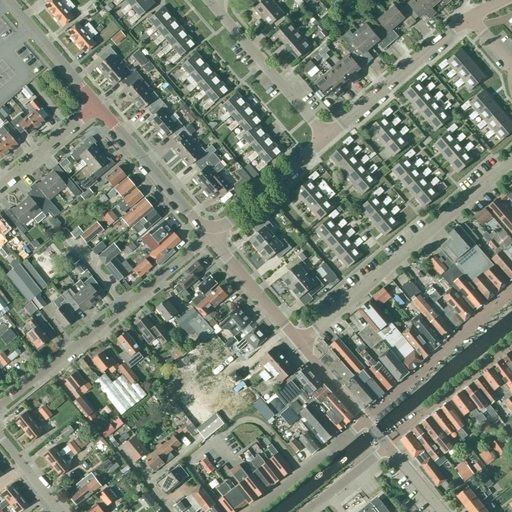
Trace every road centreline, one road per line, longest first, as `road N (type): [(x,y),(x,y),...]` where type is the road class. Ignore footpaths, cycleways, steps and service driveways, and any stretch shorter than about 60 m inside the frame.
road 1 (residential): [(300,342),(511,161)]
road 2 (residential): [(0,406),(206,231)]
road 3 (unclassified): [(366,420),(511,292)]
road 4 (tertiary): [(326,137),(467,17)]
road 5 (residential): [(326,137),(211,3)]
road 6 (tertiary): [(206,231),(97,105)]
road 7 (residential): [(386,444),(511,342)]
road 8 (tertiary): [(206,231),(240,217),(326,137)]
road 9 (residential): [(302,469),(253,418),(230,425),(188,461)]
road 10 (unclassified): [(300,342),(206,231)]
road 11 (tertiary): [(97,105),(5,0)]
road 12 (residential): [(0,189),(97,105)]
